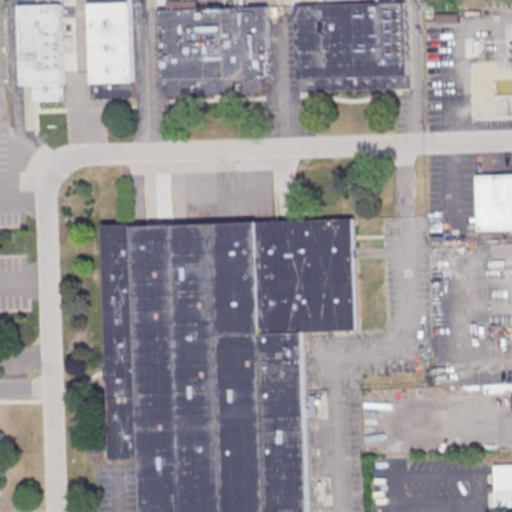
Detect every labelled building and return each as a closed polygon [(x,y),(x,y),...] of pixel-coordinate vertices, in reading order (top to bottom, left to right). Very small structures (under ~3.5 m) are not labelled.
[(86,0),(129,0),(133,97),(90,99),(86,0)] [(294,5),(406,1),(409,89),(298,92),(294,5)] [(64,100),(62,4),(19,5),(21,85),(33,85),(33,101),(64,100)] [(156,9),(268,5),(271,78),(264,78),(264,93),(196,94),(196,80),(158,82),(156,9)] [(437,23),(457,23),(457,13),(437,13),(437,23)] [(476,174),(511,172),(511,228),(478,230),(476,174)] [(102,225),(354,217),(358,330),(305,332),(310,511),(138,511),(136,459),(110,459),(102,225)] [(511,463),(511,505),(495,506),(494,464),(511,463)]
